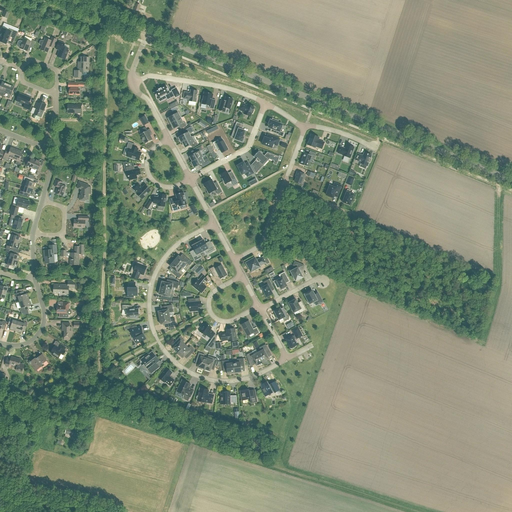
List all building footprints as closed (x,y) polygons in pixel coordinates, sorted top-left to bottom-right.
[(0,33),(1,34),(0,36),(0,41),(6,44),(9,37),(15,39),(18,32),(9,29),(8,31),(2,29),(0,33)] [(39,44),(40,45),(42,46),(41,50),(47,53),(50,47),(54,48),(57,40),(52,38),(51,41),(45,38),(44,42),(42,41),(40,41),(39,44)] [(30,46),(34,48),(36,42),(32,40),(31,42),(24,39),(23,43),(21,42),(20,43),(19,46),(19,47),(21,47),(20,49),(28,52),(30,46)] [(60,51),(57,57),(65,60),(69,49),(64,47),(65,44),(59,42),(56,49),(60,51)] [(79,63),(78,71),(75,71),(75,78),(82,78),(82,72),(88,73),(88,67),(89,67),(90,58),(82,58),(82,63),(79,63)] [(5,93),(8,85),(2,83),(0,88),(0,95),(4,97),(5,93)] [(68,87),(71,87),(71,90),(69,90),(69,95),(80,96),(80,90),(79,90),(79,87),(84,87),(84,84),(68,83),(68,87)] [(7,98),(9,99),(14,87),(8,85),(5,93),(8,95),(7,98)] [(159,90),(154,93),(158,99),(165,95),(167,100),(175,96),(175,98),(180,95),(176,88),(172,90),(172,91),(169,92),(166,87),(162,89),(161,88),(158,90),(159,90)] [(190,93),(184,92),(183,99),(189,100),(189,101),(196,102),(198,91),(190,90),(190,93)] [(204,92),(201,104),(206,105),(206,108),(214,109),(215,103),(211,102),(213,94),(204,92)] [(24,108),(30,110),(32,105),(29,104),(31,98),(20,94),(17,101),(25,104),(24,108)] [(224,112),(226,108),(230,110),(231,105),(232,105),(233,102),(232,101),(233,99),(226,97),(225,101),(223,106),(220,105),(219,111),(224,112)] [(33,118),(39,120),(40,117),(42,118),(47,105),(41,102),(40,104),(37,102),(34,108),(36,109),(34,115),(33,118)] [(254,107),(248,104),(247,106),(246,106),(246,105),(241,103),(239,110),(244,112),(244,114),(250,117),(252,113),(252,114),(254,110),(253,110),(254,107)] [(78,105),(68,105),(68,113),(81,114),(81,104),(78,104),(78,105)] [(168,118),(171,123),(181,118),(178,113),(179,112),(178,109),(172,112),(174,115),(168,118)] [(149,123),(145,116),(140,119),(144,125),(149,123)] [(181,118),(171,123),(174,129),(179,126),(181,129),(187,126),(185,123),(183,123),(181,118)] [(271,132),(282,137),(284,133),(280,132),(282,125),(277,123),(278,121),(272,119),(272,121),(270,120),(269,124),(270,125),(269,128),(272,129),(271,132)] [(237,133),(235,139),(242,142),(242,141),(243,142),(244,138),(244,137),(243,137),(245,131),(241,130),(242,128),(243,128),(244,125),(237,122),(233,131),(237,133)] [(140,134),(143,139),(142,140),(144,143),(145,143),(145,144),(152,140),(149,133),(151,132),(149,128),(149,127),(146,128),(147,131),(140,134)] [(184,135),(178,138),(181,143),(182,143),(192,137),(191,137),(189,134),(193,132),(191,127),(182,131),(184,135)] [(315,148),(315,146),(322,149),(324,143),(318,140),(319,137),(311,135),(307,145),(315,148)] [(263,142),(262,144),(272,148),(273,144),(277,145),(279,139),(271,136),(271,139),(270,139),(265,137),(264,138),(263,138),(262,141),(263,142)] [(192,137),(182,143),(185,148),(191,145),(193,148),(198,145),(196,142),(195,142),(192,137)] [(218,140),(213,143),(216,149),(218,147),(222,153),(228,150),(223,141),(219,143),(218,140)] [(130,149),(129,152),(127,157),(131,158),(131,159),(135,160),(135,159),(139,160),(141,153),(137,152),(138,149),(134,147),(135,144),(128,143),(127,148),(130,149)] [(340,147),(338,153),(343,155),(350,158),(354,148),(347,145),(345,149),(343,148),(344,148),(340,147)] [(196,153),(190,157),(192,162),(201,157),(203,157),(200,151),(203,150),(201,146),(194,150),(196,153)] [(8,158),(12,159),(16,150),(10,147),(8,151),(6,150),(3,157),(7,159),(8,158)] [(15,164),(20,166),(21,163),(23,157),(20,156),(22,152),(16,150),(12,159),(16,161),(15,164)] [(259,151),(254,157),(256,160),(259,163),(258,164),(262,168),(264,166),(263,165),(269,158),(274,160),(274,161),(277,163),(279,157),(267,152),(264,156),(259,151)] [(310,151),(309,155),(304,153),(300,164),(307,167),(309,162),(310,163),(312,159),(314,160),(316,154),(310,151)] [(360,163),(367,166),(369,162),(370,163),(371,158),(370,158),(371,155),(364,152),(363,156),(358,154),(356,160),(360,162),(360,163)] [(192,162),(191,162),(194,168),(200,164),(202,167),(210,163),(208,159),(203,161),(201,157),(192,162)] [(23,166),(31,169),(35,159),(30,158),(29,161),(25,160),(23,166)] [(31,169),(30,172),(38,175),(39,174),(39,173),(39,172),(40,172),(42,166),(38,165),(39,161),(35,159),(31,169)] [(239,165),(237,166),(242,175),(246,173),(248,176),(253,174),(250,167),(247,169),(244,162),(243,163),(243,162),(239,164),(239,165)] [(125,172),(127,172),(129,180),(137,178),(136,175),(140,174),(139,169),(133,170),(132,166),(124,168),(125,172)] [(227,171),(220,175),(225,185),(232,181),(234,186),(238,184),(234,176),(230,178),(227,171)] [(294,182),(302,185),(305,175),(297,172),(295,176),(296,177),(294,182)] [(349,176),(346,184),(351,186),(354,178),(349,176)] [(23,186),(33,189),(34,183),(33,183),(33,180),(24,177),(23,180),(25,180),(23,186)] [(212,179),(203,184),(205,188),(209,194),(216,190),(218,194),(222,192),(218,184),(215,186),(212,179)] [(56,180),(54,186),(57,187),(56,194),(63,196),(66,186),(61,185),(61,182),(56,180)] [(81,188),(82,189),(82,190),(81,192),(81,195),(79,195),(79,199),(81,199),(81,201),(85,201),(85,199),(88,200),(89,194),(91,194),(91,187),(89,187),(89,185),(79,182),(77,188),(81,189),(81,188)] [(341,186),(336,184),(335,183),(334,185),(333,187),(330,186),(326,195),(329,196),(328,197),(332,199),(332,198),(333,198),(334,196),(337,197),(339,192),(341,186)] [(134,190),(137,193),(136,194),(142,199),(150,190),(148,188),(149,188),(146,185),(146,186),(145,185),(142,188),(141,188),(141,187),(139,184),(134,190)] [(19,194),(23,196),(24,193),(29,194),(31,195),(33,189),(23,186),(21,192),(20,191),(19,194)] [(342,202),(343,203),(350,205),(354,195),(354,194),(349,193),(350,191),(347,190),(346,192),(343,202),(342,202)] [(185,200),(188,199),(186,193),(184,193),(183,192),(176,194),(177,199),(175,199),(175,198),(174,199),(175,204),(171,205),(173,212),(180,210),(179,206),(187,205),(185,200)] [(157,204),(157,206),(165,207),(165,201),(166,201),(167,197),(166,197),(166,195),(159,194),(158,198),(154,197),(153,203),(157,204)] [(10,211),(17,212),(18,207),(27,209),(29,202),(18,199),(16,205),(13,204),(12,207),(11,207),(10,211)] [(152,202),(149,200),(144,208),(148,210),(152,202)] [(190,207),(194,215),(198,212),(194,205),(190,207)] [(12,228),(19,230),(22,220),(15,218),(17,212),(10,211),(9,215),(11,215),(10,219),(14,220),(12,228)] [(74,220),(74,228),(85,228),(85,220),(88,220),(89,217),(81,216),(81,220),(74,220)] [(10,241),(19,243),(21,238),(14,236),(15,233),(10,231),(10,235),(11,235),(10,241)] [(198,243),(203,252),(206,250),(208,254),(215,250),(211,242),(208,244),(205,244),(203,240),(202,240),(201,240),(199,241),(198,243)] [(17,250),(19,243),(10,241),(8,247),(6,246),(5,249),(9,250),(16,252),(17,250)] [(203,252),(198,243),(197,243),(196,243),(193,244),(193,245),(192,246),(194,250),(193,252),(190,253),(195,261),(202,257),(200,254),(203,252)] [(70,265),(79,265),(79,254),(84,254),(84,245),(79,245),(79,246),(75,246),(74,253),(66,253),(66,250),(61,250),(61,256),(70,257),(70,265)] [(45,256),(46,263),(54,263),(53,253),(57,252),(56,246),(49,246),(49,251),(44,251),(44,256),(45,256)] [(16,252),(9,250),(8,253),(10,253),(8,259),(18,262),(19,256),(18,256),(18,253),(16,252)] [(175,260),(174,261),(183,269),(185,266),(188,268),(192,263),(186,257),(184,260),(178,256),(178,257),(177,256),(174,260),(175,260)] [(255,258),(247,263),(249,266),(248,267),(251,272),(260,267),(259,266),(265,263),(262,257),(256,261),(255,258)] [(8,269),(13,270),(14,267),(16,268),(18,262),(8,259),(7,265),(2,263),(1,266),(8,269)] [(183,269),(174,261),(173,262),(173,261),(170,265),(170,266),(175,270),(173,273),(179,279),(183,273),(181,271),(183,269)] [(304,265),(295,261),(293,266),(295,266),(294,270),(290,271),(296,281),(299,279),(300,279),(303,277),(301,273),(304,265)] [(139,276),(140,274),(143,275),(147,267),(142,265),(142,264),(138,262),(138,263),(137,263),(135,267),(133,267),(130,273),(132,274),(131,277),(138,280),(139,276)] [(199,275),(205,269),(202,265),(196,271),(199,275)] [(214,277),(217,275),(217,276),(218,275),(220,279),(222,278),(224,278),(225,276),(227,275),(222,265),(215,269),(214,267),(210,269),(214,277)] [(277,283),(275,284),(277,289),(280,287),(281,289),(282,289),(282,290),(285,289),(285,288),(287,286),(285,283),(286,282),(287,283),(289,282),(284,272),(280,275),(282,278),(280,279),(277,281),(277,283)] [(198,280),(193,286),(201,293),(206,287),(204,285),(208,280),(202,276),(199,281),(198,280)] [(265,296),(266,296),(266,297),(273,294),(269,287),(272,285),(269,279),(263,282),(265,286),(262,288),(265,294),(264,294),(265,296)] [(160,284),(159,288),(171,291),(172,287),(178,289),(179,282),(169,280),(168,283),(162,282),(161,284),(160,284)] [(68,281),(68,285),(54,284),(54,293),(59,293),(59,296),(64,296),(64,294),(65,294),(65,293),(69,294),(69,288),(75,288),(75,281),(68,281)] [(127,297),(133,297),(133,296),(137,296),(138,288),(135,288),(135,283),(128,283),(128,288),(127,297)] [(171,291),(159,288),(158,291),(160,292),(159,295),(166,296),(165,300),(171,301),(173,295),(170,294),(171,291)] [(305,295),(307,300),(306,300),(308,303),(309,303),(310,304),(314,302),(316,305),(323,302),(318,293),(314,294),(312,290),(305,295)] [(17,297),(19,302),(29,299),(27,293),(23,294),(23,292),(15,294),(16,297),(17,297)] [(19,308),(20,311),(28,309),(27,306),(30,305),(29,299),(19,302),(20,308),(19,308)] [(189,303),(190,312),(198,311),(198,308),(201,307),(201,302),(195,302),(195,299),(188,299),(188,303),(189,303)] [(296,299),(288,303),(289,304),(288,305),(290,309),(291,308),(294,313),(298,310),(300,313),(306,310),(302,303),(299,305),(296,299)] [(57,305),(57,313),(59,313),(59,318),(68,318),(68,317),(68,315),(71,315),(72,313),(72,311),(71,310),(69,310),(69,309),(69,302),(63,302),(63,306),(57,305)] [(126,315),(127,316),(127,318),(131,317),(134,318),(134,317),(136,317),(136,316),(139,316),(139,314),(138,311),(138,309),(135,310),(135,309),(132,309),(132,305),(124,305),(125,310),(127,310),(127,312),(126,315)] [(158,313),(159,318),(169,316),(169,313),(173,312),(172,305),(165,306),(166,310),(158,312),(159,313),(158,313)] [(274,314),(276,318),(277,317),(279,320),(283,318),(284,321),(289,318),(285,311),(283,313),(280,308),(274,311),(275,314),(274,314)] [(169,316),(159,318),(160,324),(161,323),(161,325),(169,323),(169,327),(176,326),(175,318),(170,319),(169,316)] [(9,329),(15,331),(18,322),(12,320),(12,319),(9,318),(7,325),(10,326),(9,329)] [(253,329),(248,321),(241,325),(247,336),(254,332),(256,335),(259,333),(256,328),(253,329)] [(15,331),(21,333),(22,329),(25,330),(27,323),(23,322),(23,323),(18,322),(15,331)] [(70,323),(63,323),(62,330),(65,330),(64,340),(72,340),(72,327),(70,327),(70,323)] [(205,336),(206,335),(211,339),(215,333),(210,330),(212,327),(206,323),(200,332),(205,336)] [(141,326),(130,329),(131,335),(135,334),(136,337),(134,339),(137,344),(146,339),(143,334),(142,334),(142,332),(141,326)] [(295,336),(293,337),(292,336),(286,339),(291,348),(292,349),(295,347),(294,346),(297,345),(294,340),(296,338),(297,339),(302,336),(298,328),(292,331),(295,336)] [(228,340),(228,342),(237,340),(235,329),(226,330),(227,334),(221,335),(222,341),(228,340)] [(176,351),(178,353),(185,345),(183,343),(185,341),(180,336),(176,341),(178,344),(172,349),(176,352),(176,351)] [(66,348),(60,344),(58,347),(55,345),(51,353),(53,354),(52,355),(58,359),(59,357),(62,359),(64,356),(63,355),(66,351),(65,350),(66,348)] [(257,353),(262,362),(264,361),(265,362),(269,359),(266,353),(269,351),(266,344),(259,348),(261,351),(257,353)] [(179,355),(182,359),(187,353),(190,355),(195,351),(190,346),(188,348),(185,345),(178,353),(180,355),(179,355)] [(155,355),(152,351),(152,352),(149,355),(149,354),(141,360),(144,364),(143,365),(143,367),(152,376),(160,367),(156,363),(159,361),(155,355)] [(254,361),(256,366),(261,364),(261,363),(262,362),(257,353),(254,355),(252,352),(246,355),(249,362),(252,360),(254,361)] [(202,368),(204,369),(207,359),(204,358),(205,355),(199,353),(197,359),(200,360),(197,368),(202,369),(202,368)] [(37,358),(36,358),(32,361),(30,361),(29,362),(29,363),(30,364),(31,364),(36,371),(42,366),(43,367),(45,365),(43,363),(48,360),(42,354),(37,358)] [(9,366),(10,364),(18,367),(16,371),(22,373),(24,367),(23,366),(23,364),(20,363),(21,360),(12,357),(11,359),(7,358),(5,365),(9,366)] [(205,371),(210,372),(212,364),(216,366),(218,359),(212,357),(211,360),(207,359),(204,369),(206,369),(205,371)] [(233,363),(234,373),(238,373),(241,373),(240,367),(244,366),(243,358),(237,359),(237,362),(233,363)] [(227,368),(228,375),(231,374),(234,373),(233,363),(229,363),(229,360),(222,361),(223,369),(227,368)] [(133,364),(126,371),(129,374),(136,367),(133,364)] [(165,368),(158,377),(165,382),(170,386),(174,380),(171,378),(169,377),(172,373),(171,373),(171,371),(169,370),(168,370),(165,368)] [(189,388),(191,384),(182,380),(177,392),(184,395),(183,396),(184,400),(188,402),(194,390),(189,388)] [(270,384),(270,385),(269,385),(267,382),(261,385),(262,388),(261,389),(265,397),(274,392),(274,393),(280,390),(275,382),(270,384)] [(206,403),(206,402),(212,403),(213,395),(208,394),(209,390),(200,388),(197,401),(206,403)] [(257,402),(256,395),(252,396),(251,392),(249,392),(248,389),(242,391),(242,394),(241,394),(242,401),(250,399),(251,403),(257,402)] [(230,392),(220,392),(220,404),(230,404),(230,403),(237,403),(236,395),(230,396),(230,392)] [(64,433),(74,436),(76,430),(66,427),(64,433)]
